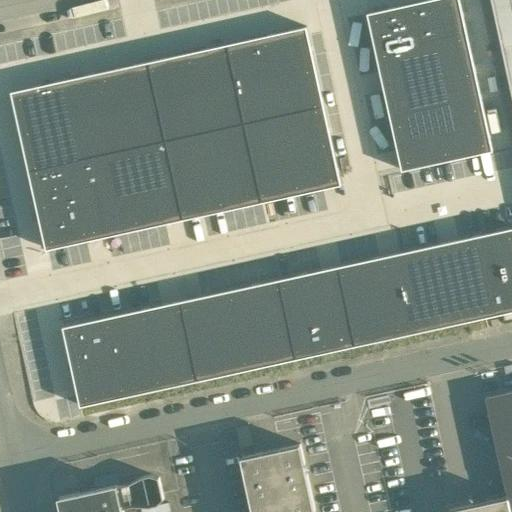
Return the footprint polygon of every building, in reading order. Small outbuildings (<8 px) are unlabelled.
[(459,0),(427,0),(368,13),(402,170),(492,150),(491,142),(459,0)] [(511,0),(491,0),(511,94),(511,0)] [(306,27),(228,44),(245,122),(323,105),(306,27)] [(228,44),(149,61),(166,139),(245,122),(228,44)] [(149,61),(90,74),(107,152),(166,139),(149,61)] [(90,74),(12,92),(29,170),(107,152),(90,74)] [(323,105),(245,122),(262,201),(341,183),(323,105)] [(245,122),(166,139),(184,218),(262,201),(245,122)] [(166,139),(107,152),(125,231),(184,218),(166,139)] [(107,152),(29,170),(47,248),(125,231),(107,152)] [(511,227),(338,265),(356,344),(511,309),(511,227)] [(338,265),(279,278),(297,357),(356,344),(338,265)] [(279,278),(181,300),(198,379),(297,357),(279,278)] [(181,300),(64,326),(81,404),(198,379),(181,300)] [(511,511),(511,389),(485,396),(507,495),(449,508),(450,511),(315,511),(301,443),(241,456),(253,511),(511,511)] [(123,511),(123,507),(133,505),(149,506),(157,504),(163,498),(159,476),(150,474),(142,476),(128,483),(118,485),(118,483),(59,496),(62,511),(123,511)]
